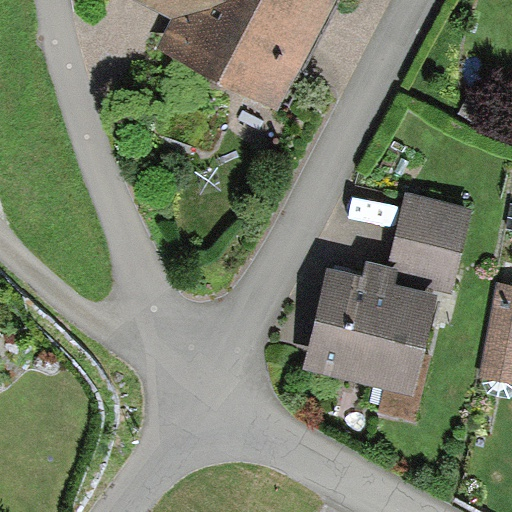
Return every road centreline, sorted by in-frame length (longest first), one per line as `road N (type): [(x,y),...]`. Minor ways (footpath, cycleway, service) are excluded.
road 1 (residential): [(203,380),(413,0)]
road 2 (residential): [(203,380),(128,256),(67,111),(44,0)]
road 3 (residential): [(408,511),(203,380)]
road 4 (residential): [(110,511),(203,380)]
